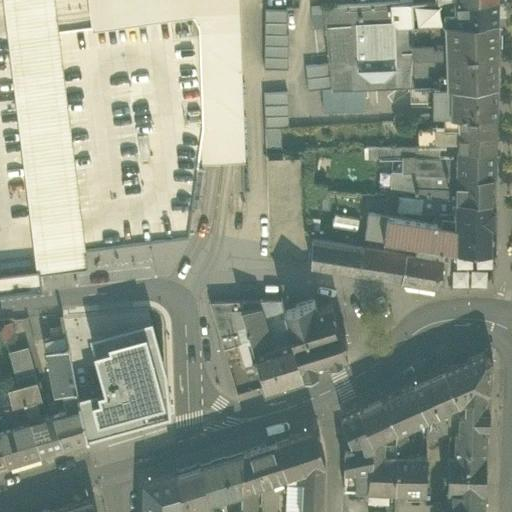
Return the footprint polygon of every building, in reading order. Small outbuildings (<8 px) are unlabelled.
[(87,261),(86,244),(81,245),(51,0),(0,0),(0,15),(10,14),(37,234),(17,236),(20,264),(40,262),(40,266),(87,261)] [(51,0),(81,245),(86,244),(188,232),(188,231),(198,162),(222,161),(243,160),(237,0),(51,0)] [(323,6),(325,28),(351,27),(351,24),(399,21),(400,23),(413,23),(411,0),(323,6)] [(411,0),(413,23),(428,22),(425,0),(415,0),(413,0),(411,0)] [(444,11),(445,20),(497,17),(497,0),(454,0),(455,10),(444,11)] [(311,7),(314,29),(325,28),(323,6),(317,6),(311,7)] [(265,11),(265,34),(287,35),(286,11),(265,11)] [(0,289),(43,284),(40,266),(40,262),(20,264),(17,236),(37,234),(10,14),(0,15),(0,289)] [(400,23),(401,54),(411,54),(478,52),(497,50),(497,17),(445,20),(428,22),(413,23),(400,23)] [(496,81),(497,64),(476,61),(401,65),(353,68),(351,27),(325,28),(329,64),(330,76),(331,88),(364,87),(412,85),(433,84),(496,81)] [(265,34),(264,69),(288,69),(288,35),(287,35),(265,34)] [(401,54),(401,65),(476,61),(497,64),(497,60),(497,50),(478,52),(411,54),(401,54)] [(305,66),(306,78),(330,76),(329,64),(305,66)] [(331,88),(330,76),(306,78),(307,90),(331,88)] [(496,81),(433,84),(434,99),(496,98),(496,81)] [(412,100),(434,99),(433,84),(412,85),(412,100)] [(364,87),(331,88),(332,89),(323,89),(323,112),(365,110),(364,87)] [(288,127),(287,93),(263,94),(265,128),(288,127)] [(496,112),(496,98),(434,99),(434,112),(444,112),(496,112)] [(447,137),(459,140),(496,140),(496,112),(444,112),(444,115),(445,130),(419,130),(419,147),(440,147),(447,147),(447,137)] [(402,159),(416,159),(416,156),(424,157),(440,158),(440,147),(419,147),(374,147),(374,159),(402,159)] [(495,175),(495,152),(458,152),(458,163),(458,168),(458,176),(495,175)] [(402,172),(415,172),(448,170),(448,167),(458,168),(458,163),(454,163),(454,159),(440,158),(424,157),(416,156),(416,159),(402,159),(402,172)] [(391,191),(415,192),(415,186),(451,187),(451,190),(457,190),(458,176),(458,168),(448,167),(448,170),(415,172),(402,172),(392,171),(391,191)] [(457,200),(464,200),(495,200),(495,175),(458,176),(457,190),(457,200)] [(456,212),(456,200),(422,197),(422,211),(437,212),(456,212)] [(495,200),(464,200),(463,212),(456,212),(457,227),(457,248),(488,249),(494,250),(495,200)] [(437,212),(435,223),(457,227),(456,212),(437,212)] [(365,235),(394,239),(398,218),(368,214),(365,235)] [(394,239),(417,243),(446,247),(457,248),(457,227),(435,223),(398,218),(394,239)] [(311,265),(359,273),(363,248),(312,240),(311,265)] [(443,258),(446,247),(417,243),(415,254),(423,255),(443,258)] [(359,273),(401,279),(406,252),(363,246),(363,248),(359,273)] [(415,254),(406,252),(401,279),(401,280),(438,286),(438,285),(444,286),(449,263),(443,261),(443,258),(423,255),(415,254)] [(240,347),(248,371),(259,368),(254,351),(241,308),(261,306),(262,309),(263,314),(266,313),(265,308),(266,308),(265,299),(210,301),(224,348),(235,345),(235,347),(238,346),(237,344),(242,343),(240,347)] [(290,330),(293,339),(303,375),(318,370),(317,367),(316,364),(330,360),(331,362),(342,359),(341,354),(347,353),(344,343),(347,342),(343,329),(340,330),(337,321),(335,321),(333,315),(335,315),(331,302),(316,306),(314,299),(297,304),(284,308),(290,330)] [(241,308),(254,351),(272,346),(269,336),(270,336),(263,314),(262,309),(261,306),(241,308)] [(80,405),(87,440),(170,414),(163,361),(151,319),(90,336),(104,390),(78,398),(80,405)] [(45,339),(47,350),(67,346),(62,326),(53,328),(55,337),(45,339)] [(264,386),(303,375),(293,339),(272,346),(254,351),(259,368),(264,386)] [(64,391),(69,408),(80,405),(78,398),(67,346),(47,350),(56,393),(64,391)] [(10,354),(20,387),(38,382),(29,349),(10,354)] [(485,351),(445,369),(460,402),(490,389),(491,388),(492,356),(485,351)] [(437,413),(460,402),(445,369),(413,384),(428,416),(437,413)] [(43,397),(38,382),(20,387),(9,390),(10,394),(12,404),(24,401),(30,419),(42,416),(37,399),(43,397)] [(397,429),(397,430),(404,427),(428,416),(413,384),(398,391),(384,397),(397,429)] [(448,453),(448,465),(485,467),(487,424),(489,424),(490,389),(460,402),(457,429),(455,430),(454,453),(448,453)] [(384,397),(360,408),(371,440),(385,434),(397,429),(384,397)] [(0,428),(30,419),(24,401),(12,404),(0,406),(0,428)] [(51,402),(54,412),(60,411),(57,401),(51,402)] [(449,431),(455,430),(457,429),(460,402),(437,413),(440,433),(449,431)] [(60,411),(54,412),(63,447),(87,440),(80,405),(69,408),(60,411)] [(353,448),(371,440),(360,408),(342,416),(346,426),(353,446),(353,448)] [(40,453),(63,447),(54,412),(42,416),(30,419),(40,453)] [(427,436),(440,433),(437,413),(428,416),(427,436)] [(30,419),(0,428),(0,438),(7,463),(40,453),(30,419)] [(409,438),(404,427),(397,430),(396,455),(408,456),(409,438)] [(314,428),(277,440),(287,475),(298,471),(325,462),(314,428)] [(389,490),(396,490),(396,455),(384,455),(385,434),(371,440),(368,489),(369,490),(389,490)] [(277,440),(243,452),(241,490),(257,485),(286,475),(287,475),(277,440)] [(356,489),(368,489),(371,440),(353,448),(353,446),(345,450),(345,453),(344,489),(356,489)] [(243,452),(200,465),(208,500),(223,495),(241,490),(243,452)] [(427,456),(408,456),(396,455),(396,490),(396,492),(425,492),(426,482),(427,456)] [(322,511),(325,462),(298,471),(297,478),(304,478),(302,511),(322,511)] [(200,465),(176,472),(185,507),(196,503),(208,500),(200,465)] [(448,465),(447,477),(485,479),(485,467),(448,465)] [(297,483),(297,478),(298,471),(287,475),(286,475),(286,483),(297,483)] [(185,511),(185,507),(176,472),(144,482),(143,511),(185,511)] [(484,507),(485,479),(447,477),(447,489),(453,490),(452,506),(484,507)] [(240,511),(256,511),(257,485),(241,490),(240,511)] [(389,490),(369,490),(368,503),(389,503),(389,490)] [(225,511),(224,499),(223,495),(208,500),(209,511),(225,511)] [(49,511),(94,511),(90,498),(49,511)] [(209,511),(208,500),(196,503),(197,511),(209,511)]
